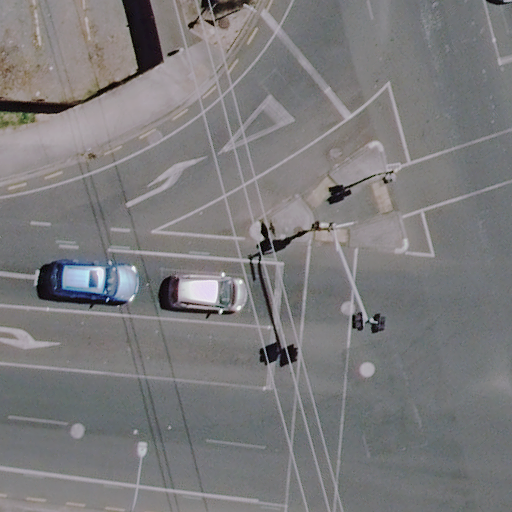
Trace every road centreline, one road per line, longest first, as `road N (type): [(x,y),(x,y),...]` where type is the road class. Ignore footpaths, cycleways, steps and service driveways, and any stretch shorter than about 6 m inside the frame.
road 1 (secondary): [(511,364),(0,326)]
road 2 (primary): [(0,315),(215,187),(284,133),(333,91),(382,0)]
